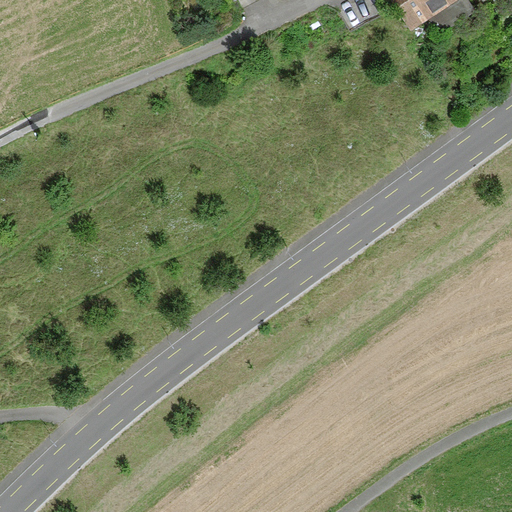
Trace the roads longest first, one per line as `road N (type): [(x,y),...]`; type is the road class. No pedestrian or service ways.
road 1 (tertiary): [(9,511),(135,397),(511,117)]
road 2 (residential): [(313,0),(0,140)]
road 3 (track): [(511,411),(408,464),(343,511)]
